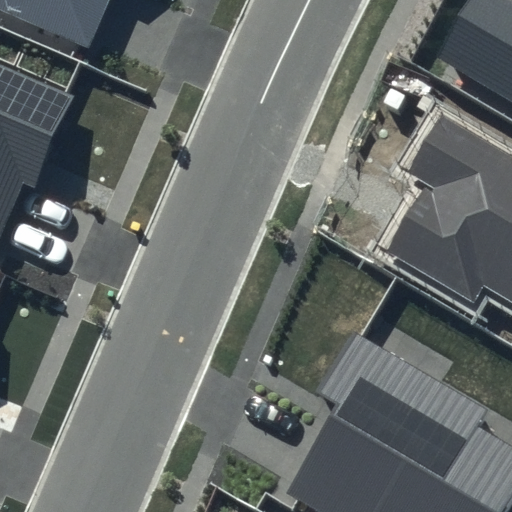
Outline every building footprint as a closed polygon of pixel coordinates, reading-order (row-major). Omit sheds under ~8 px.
[(0,0),(0,8),(88,46),(108,0),(0,0)] [(511,1),(510,0),(469,0),(438,54),(511,97),(511,1)] [(77,97),(0,64),(0,242),(25,185),(37,190),(77,97)] [(511,155),(440,113),(406,170),(429,184),(388,252),(476,304),(486,287),(511,302),(511,155)] [(487,409),(355,330),(318,392),(337,403),(285,491),(320,511),(506,511),(511,503),(511,445),(477,425),(487,409)]
